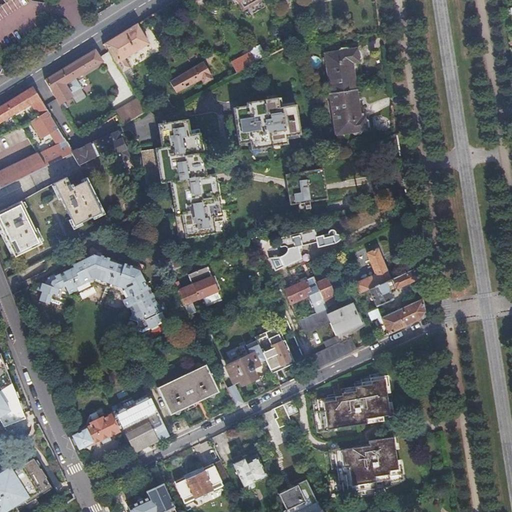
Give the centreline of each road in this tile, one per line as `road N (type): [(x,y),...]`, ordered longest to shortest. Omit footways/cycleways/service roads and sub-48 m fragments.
road 1 (residential): [(85,488),(444,315),(486,307)]
road 2 (residential): [(438,0),(486,307)]
road 3 (residential): [(0,296),(85,488)]
road 4 (secondary): [(0,94),(152,0)]
road 5 (residential): [(486,307),(511,471)]
